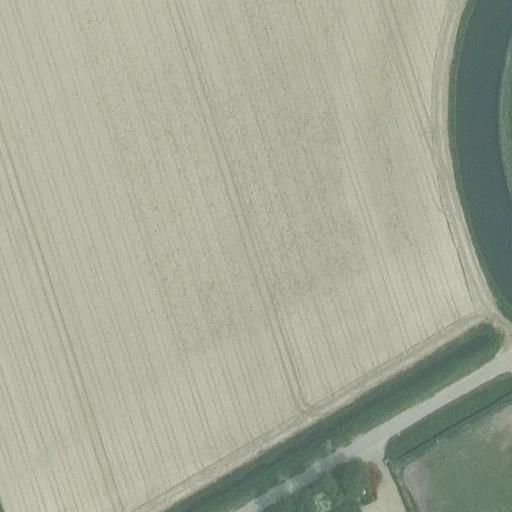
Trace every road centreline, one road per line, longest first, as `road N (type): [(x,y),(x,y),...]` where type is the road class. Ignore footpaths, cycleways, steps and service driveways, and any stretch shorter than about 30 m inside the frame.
road 1 (track): [(136,511),(483,310)]
road 2 (track): [(511,334),(467,283),(441,201),(433,109),(440,43),(456,0)]
road 3 (unclassified): [(251,511),(511,361)]
